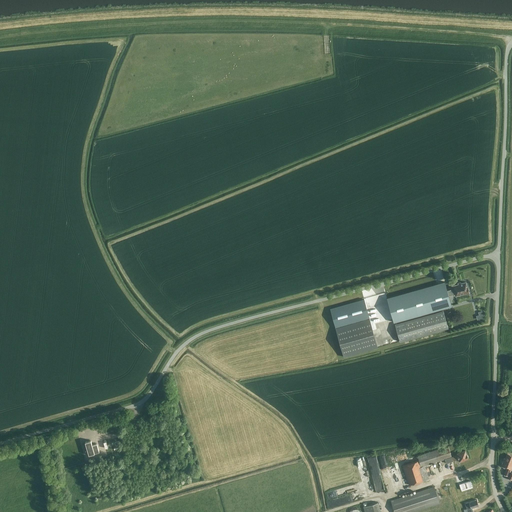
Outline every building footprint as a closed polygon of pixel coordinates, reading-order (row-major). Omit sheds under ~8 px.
[(445,282),(387,298),(394,322),(451,306),(445,282)] [(454,287),(447,289),(449,296),(456,294),(456,297),(469,293),(469,292),(470,291),(469,289),(468,288),(466,282),(461,284),(460,282),(458,283),(458,284),(453,286),(454,287)] [(370,319),(364,299),(330,308),(335,327),(336,328),(370,319)] [(484,310),(480,311),(481,314),(478,315),(479,319),(486,317),(484,310)] [(443,311),(395,325),(399,343),(448,329),(443,311)] [(378,348),(370,319),(336,328),(344,357),(378,348)] [(96,444),(92,445),(91,440),(85,442),(89,454),(99,451),(96,444)] [(457,455),(451,457),(448,446),(417,456),(419,461),(403,466),(409,485),(429,479),(425,466),(445,459),(446,464),(459,459),(460,462),(465,461),(465,460),(468,459),(468,458),(468,456),(468,455),(467,455),(465,450),(457,453),(457,455)] [(511,455),(507,453),(505,459),(504,458),(503,461),(502,461),(502,462),(501,462),(501,463),(501,464),(502,464),(501,466),(506,469),(504,475),(508,477),(507,479),(511,480),(511,472),(511,469),(511,467),(511,468),(511,467),(511,455)] [(378,455),(369,457),(377,492),(386,490),(378,455)] [(385,474),(391,472),(385,455),(379,457),(385,474)] [(473,486),(471,481),(459,484),(461,490),(473,486)] [(412,511),(440,503),(434,486),(390,500),(393,511),(412,511)] [(479,506),(477,499),(465,503),(468,511),(470,511),(473,511),(472,508),(479,506)] [(381,511),(378,502),(363,507),(364,511),(381,511)]
